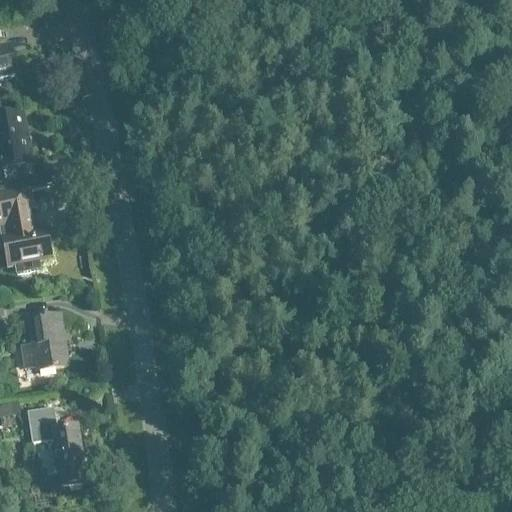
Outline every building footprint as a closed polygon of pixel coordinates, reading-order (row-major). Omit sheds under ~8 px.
[(0,86),(1,87),(0,83),(0,81),(15,78),(10,51),(0,52),(0,86)] [(24,118),(0,122),(0,185),(17,182),(15,168),(33,164),(24,118)] [(24,189),(0,194),(0,230),(9,271),(16,270),(18,277),(45,272),(42,259),(52,257),(47,234),(32,237),(30,229),(32,229),(24,189)] [(23,289),(10,291),(11,301),(24,299),(23,289)] [(34,349),(22,351),(26,375),(38,373),(39,378),(68,373),(59,317),(29,322),(34,349)] [(54,413),(28,416),(33,449),(54,447),(60,489),(84,486),(77,430),(57,433),(54,413)]
